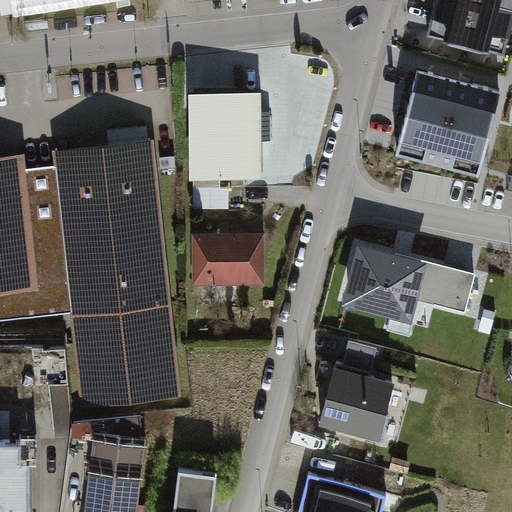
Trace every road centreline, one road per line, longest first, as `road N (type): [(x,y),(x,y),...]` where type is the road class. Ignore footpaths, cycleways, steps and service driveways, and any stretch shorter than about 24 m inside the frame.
road 1 (residential): [(371,34),(342,28),(0,61)]
road 2 (residential): [(338,193),(259,511)]
road 3 (residential): [(511,229),(338,193)]
road 4 (residential): [(371,34),(338,193)]
